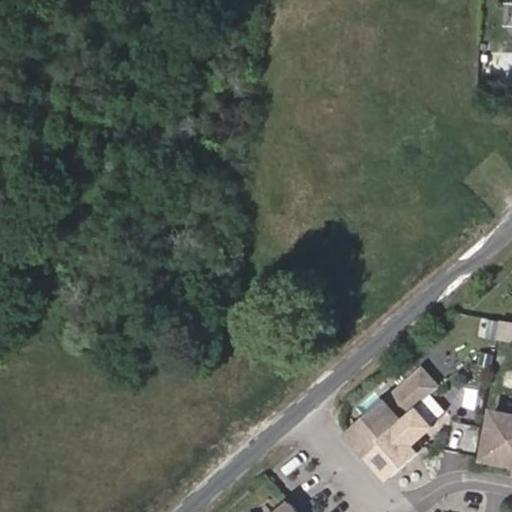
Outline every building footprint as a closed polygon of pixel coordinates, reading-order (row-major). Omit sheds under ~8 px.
[(481,338),(499,338),(499,318),(481,318),(481,338)] [(511,320),(502,319),(500,339),(511,340),(511,320)] [(415,453),(409,445),(430,427),(414,409),(377,440),(380,444),(365,456),(385,479),(415,453)] [(511,462),(511,413),(494,410),(486,457),(511,462)] [(294,511),(284,500),(270,511),(294,511)]
